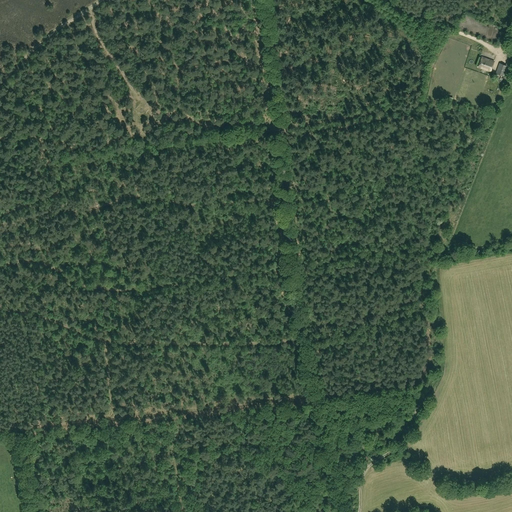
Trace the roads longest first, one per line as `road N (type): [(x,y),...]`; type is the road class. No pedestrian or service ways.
road 1 (track): [(0,307),(105,340),(301,341),(365,330),(434,303),(438,367),(399,447),(369,464),(360,511)]
road 2 (unclassified): [(341,511),(301,341),(268,0)]
road 3 (track): [(0,135),(108,142),(142,125)]
road 4 (track): [(142,125),(280,124)]
road 5 (track): [(142,125),(98,35),(93,5)]
road 6 (track): [(0,80),(100,0)]
